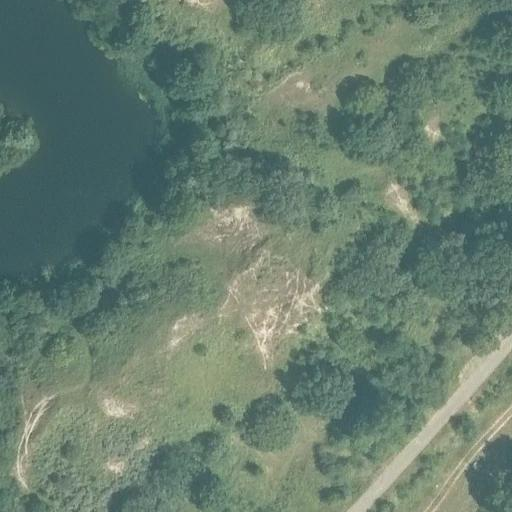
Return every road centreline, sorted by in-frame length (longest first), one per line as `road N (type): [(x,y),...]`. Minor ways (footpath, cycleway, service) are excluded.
road 1 (track): [(361,511),(511,341)]
road 2 (track): [(428,511),(511,418)]
